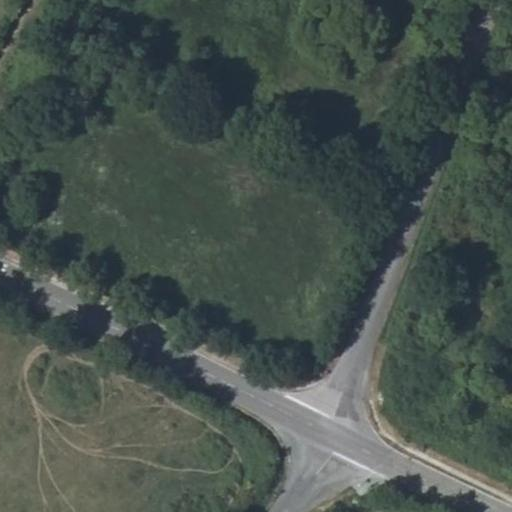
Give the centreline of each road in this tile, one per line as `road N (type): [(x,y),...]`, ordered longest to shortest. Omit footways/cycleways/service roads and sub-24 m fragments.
road 1 (unclassified): [(327,430),(496,0)]
road 2 (tertiary): [(327,430),(0,270)]
road 3 (tertiary): [(498,511),(343,437)]
